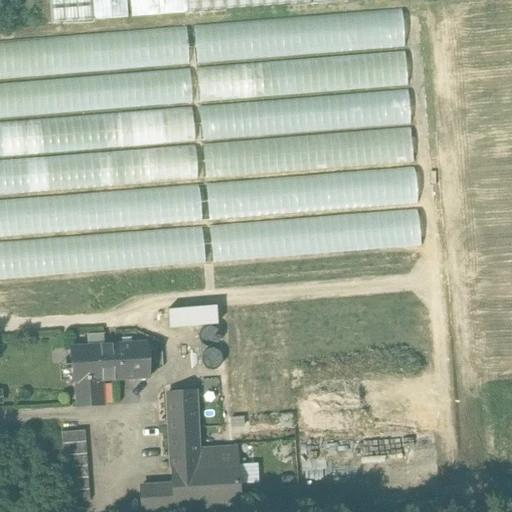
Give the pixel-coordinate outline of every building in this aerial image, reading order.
[(92,0),(49,0),(51,23),(94,20),(92,0)] [(126,0),(92,0),(94,20),(128,17),(126,0)] [(184,0),(130,0),(132,17),(185,14),(184,0)] [(184,0),(185,14),(313,6),(312,0),(184,0)] [(188,28),(0,38),(0,77),(190,66),(188,28)] [(406,52),(198,64),(200,99),(408,87),(406,52)] [(0,115),(192,104),(190,70),(0,80),(0,115)] [(0,154),(195,143),(193,108),(0,119),(0,154)] [(411,128),(203,140),(205,175),(413,163),(411,128)] [(0,191),(198,181),(196,147),(0,157),(0,191)] [(276,185),(226,189),(233,292),(229,292),(221,189),(160,194),(169,312),(170,327),(222,323),(231,445),(298,440),(289,318),(293,318),(302,440),(375,434),(365,311),(372,311),(381,434),(437,430),(418,175),(363,179),(371,297),(364,297),(356,179),(295,184),(304,304),(285,306),(276,185)] [(155,193),(101,196),(110,317),(164,313),(155,193)] [(104,317),(98,195),(63,196),(69,318),(104,317)] [(58,197),(23,199),(31,319),(66,316),(58,197)] [(0,201),(0,322),(26,322),(21,201),(0,201)] [(150,377),(148,342),(100,345),(102,380),(150,377)] [(100,345),(71,347),(74,381),(78,381),(79,406),(104,404),(102,380),(100,345)] [(196,394),(169,395),(174,486),(142,488),(144,511),(239,506),(236,465),(200,466),(196,394)] [(84,431),(61,433),(62,444),(85,443),(84,431)] [(85,443),(62,444),(63,456),(86,455),(85,443)] [(86,455),(63,456),(64,468),(87,466),(86,455)] [(87,466),(64,468),(65,480),(88,478),(87,466)] [(88,478),(65,480),(65,492),(88,490),(88,478)] [(88,490),(65,492),(66,503),(89,502),(88,490)]
